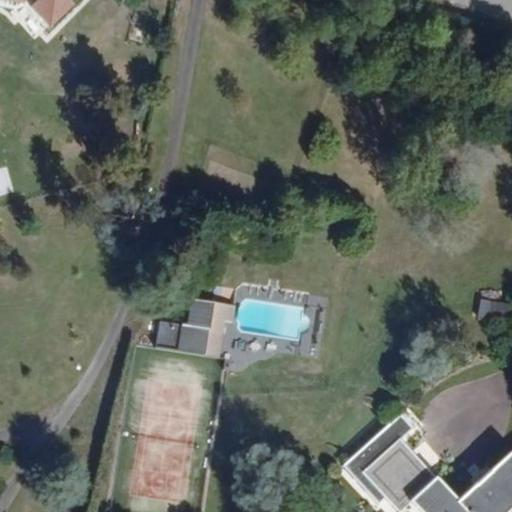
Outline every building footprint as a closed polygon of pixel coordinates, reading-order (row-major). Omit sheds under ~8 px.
[(70,6),(64,0),(0,0),(0,4),(14,7),(22,1),(47,28),(70,6)] [(230,319),(234,302),(192,295),(186,324),(203,327),(205,315),(230,319)] [(508,322),(511,302),(494,299),(492,319),(508,322)] [(178,350),(183,323),(159,319),(155,347),(178,350)] [(217,356),(221,329),(203,327),(186,324),(183,323),(178,350),(217,356)] [(248,425),(253,410),(239,406),(234,420),(248,425)] [(455,500),(400,438),(411,428),(399,414),(343,464),(377,504),(384,497),(398,511),(409,502),(418,511),(511,511),(511,457),(508,453),(455,500)] [(243,439),(248,425),(234,420),(229,434),(243,439)]
